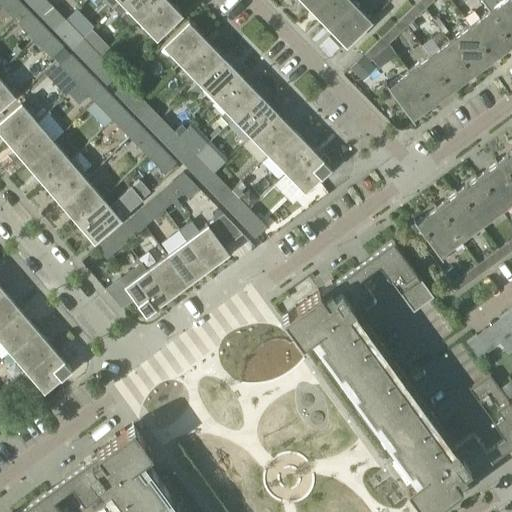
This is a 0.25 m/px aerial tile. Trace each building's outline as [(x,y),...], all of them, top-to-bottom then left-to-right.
[(2,0),(0,2),(18,21),(29,10),(19,0),(2,0)] [(26,0),(39,12),(50,1),(49,0),(26,0)] [(140,18),(158,0),(122,0),(113,9),(129,25),(138,16),(140,18)] [(170,0),(158,0),(140,18),(149,27),(144,32),(152,39),(156,35),(158,37),(183,12),(171,1),(170,0)] [(329,25),(354,0),(318,0),(311,7),(329,25)] [(355,0),(354,0),(329,25),(347,43),(373,18),(355,0)] [(418,0),(412,6),(400,17),(407,24),(425,7),(418,0)] [(511,0),(483,0),(490,9),(511,38),(511,0)] [(56,30),(68,19),(50,1),(39,12),(56,30)] [(493,56),(511,41),(511,38),(490,9),(470,24),(493,56)] [(34,38),(35,39),(46,27),(29,10),(18,21),(34,38)] [(394,23),(382,35),(389,42),(407,24),(400,17),(394,23)] [(74,48),(85,37),(68,19),(56,30),(74,48)] [(183,62),(208,38),(190,20),(165,44),(183,62)] [(473,71),(493,56),(470,24),(450,39),(473,71)] [(52,56),(52,55),(62,45),(63,45),(46,27),(35,39),(52,56)] [(371,60),(389,42),(382,35),(364,53),(371,60)] [(92,66),(103,56),(85,37),(74,48),(92,66)] [(200,80),(225,56),(208,38),(183,62),(200,80)] [(453,86),(473,71),(450,39),(429,54),(453,86)] [(52,55),(60,63),(70,52),(62,45),(52,55)] [(59,63),(77,83),(89,71),(70,52),(60,63),(59,63)] [(433,101),(453,86),(429,54),(409,69),(433,101)] [(103,56),(92,66),(108,83),(119,72),(103,56)] [(218,98),(243,74),(225,56),(200,80),(218,98)] [(364,87),(374,72),(359,62),(348,77),(364,87)] [(412,116),(433,101),(409,69),(389,84),(412,116)] [(95,101),(107,89),(89,71),(77,83),(95,101)] [(236,116),(261,92),(243,74),(218,98),(227,107),(219,115),(226,122),(234,115),(236,116)] [(0,76),(0,105),(15,93),(0,76)] [(114,90),(134,110),(145,99),(126,79),(114,90)] [(112,119),(124,107),(107,89),(95,101),(112,119)] [(253,134),(278,110),(261,92),(236,116),(253,134)] [(151,128),(163,117),(145,99),(134,110),(151,128)] [(0,130),(12,144),(38,121),(21,102),(0,119),(0,130)] [(130,137),(142,125),(124,107),(112,119),(130,137)] [(271,152),(296,128),(278,110),(253,134),(271,152)] [(163,117),(151,128),(169,146),(180,135),(163,117)] [(18,151),(28,163),(54,140),(38,121),(12,144),(18,151)] [(148,155),(159,144),(142,125),(130,137),(148,155)] [(288,170),(313,146),(296,128),(271,152),(288,170)] [(169,146),(187,164),(198,153),(189,144),(180,135),(169,146)] [(44,182),(71,159),(54,140),(28,163),(44,182)] [(159,144),(148,155),(165,172),(176,161),(159,144)] [(313,146),(288,170),(306,189),(331,164),(313,146)] [(511,180),(511,150),(498,161),(511,180)] [(204,182),(215,171),(198,153),(187,164),(204,182)] [(61,201),(87,178),(71,159),(44,182),(61,201)] [(501,209),(511,200),(511,180),(498,161),(477,176),(501,209)] [(204,182),(222,200),(233,189),(215,171),(204,182)] [(138,174),(128,183),(138,193),(148,184),(138,174)] [(481,224),(501,209),(477,176),(457,191),(481,224)] [(77,220),(103,197),(87,178),(61,201),(77,220)] [(154,195),(165,207),(183,191),(173,179),(154,195)] [(103,197),(77,220),(94,239),(120,217),(119,215),(139,197),(129,186),(109,203),(103,197)] [(233,189),(222,200),(239,218),(250,207),(233,189)] [(461,238),(481,224),(457,191),(437,205),(461,238)] [(146,223),(165,207),(154,195),(135,211),(146,223)] [(450,246),(461,238),(437,205),(416,220),(440,253),(439,254),(443,258),(454,251),(450,246)] [(250,207),(239,218),(257,235),(267,224),(250,207)] [(127,240),(146,223),(135,211),(116,228),(127,240)] [(221,212),(187,237),(208,266),(229,250),(224,243),(239,232),(221,212)] [(106,258),(127,240),(116,228),(96,245),(106,258)] [(511,236),(498,247),(504,255),(511,249),(511,236)] [(187,237),(167,252),(188,281),(208,266),(187,237)] [(392,238),(372,253),(379,263),(413,310),(434,295),(392,238)] [(498,247),(478,262),(484,270),(504,255),(498,247)] [(167,252),(146,267),(168,296),(176,290),(188,281),(167,252)] [(455,444),(355,306),(374,293),(362,276),(379,263),(372,253),(309,299),(293,311),(309,333),(307,335),(308,336),(316,330),(323,339),(317,344),(407,468),(414,464),(421,473),(412,480),(413,481),(415,479),(431,501),(448,490),(493,457),(492,456),(501,450),(510,443),(504,435),(495,441),(486,447),(474,430),(455,444)] [(449,267),(444,271),(451,282),(456,290),(484,270),(478,262),(457,277),(449,267)] [(168,296),(146,267),(117,288),(112,281),(105,287),(122,306),(136,296),(147,311),(167,296),(168,296)] [(0,325),(21,308),(4,288),(0,292),(0,325)] [(37,327),(21,308),(0,325),(0,337),(10,350),(37,327)] [(511,333),(511,312),(510,310),(500,317),(511,333)] [(37,327),(10,350),(17,357),(27,369),(54,346),(46,338),(37,327)] [(477,335),(467,342),(479,358),(489,351),(477,335)] [(70,365),(54,346),(27,369),(44,388),(70,365)] [(511,379),(511,380),(511,381),(511,398),(510,400),(490,372),(490,373),(511,403),(511,379)] [(511,443),(511,403),(490,373),(470,387),(504,435),(510,443),(511,444),(511,443)] [(0,394),(0,419),(3,423),(15,412),(0,394)] [(22,422),(36,436),(43,428),(29,414),(22,422)] [(184,511),(150,465),(144,469),(137,460),(145,454),(144,452),(142,454),(126,432),(110,443),(109,443),(56,482),(47,489),(63,511),(70,511),(75,509),(103,489),(119,511),(184,511)] [(327,511),(327,491),(319,482),(315,483),(274,456),(269,456),(269,466),(276,465),(292,476),(292,502),(280,502),(290,509),(292,511),(327,511)] [(63,511),(47,489),(26,503),(32,511),(63,511)] [(10,511),(9,511),(32,511),(26,503),(15,511),(13,510),(10,511)]
